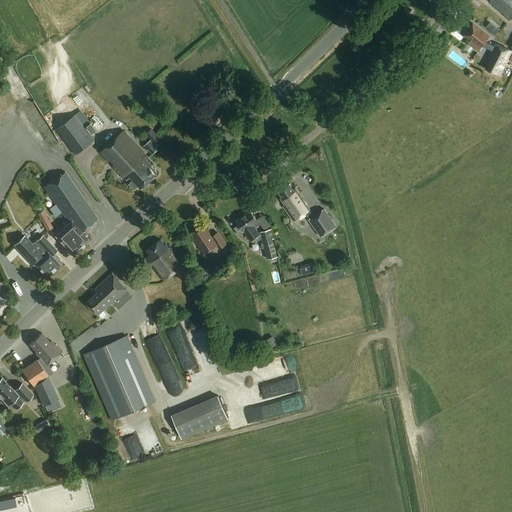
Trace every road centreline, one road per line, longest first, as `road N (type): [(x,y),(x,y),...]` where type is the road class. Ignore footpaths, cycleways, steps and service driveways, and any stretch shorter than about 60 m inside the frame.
road 1 (unclassified): [(178,182),(213,191),(263,175),(374,84),(450,0)]
road 2 (tertiary): [(178,182),(365,0)]
road 3 (tertiary): [(0,347),(178,182)]
